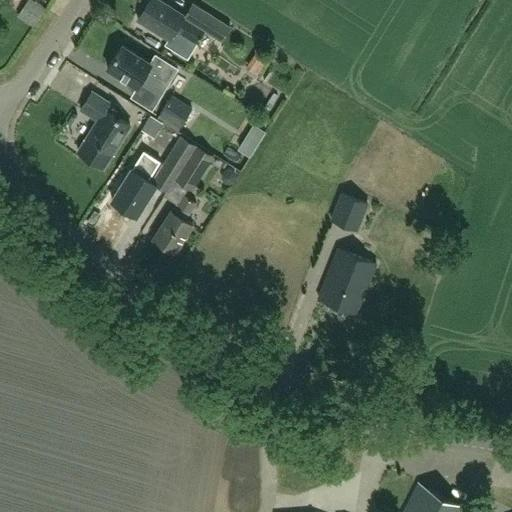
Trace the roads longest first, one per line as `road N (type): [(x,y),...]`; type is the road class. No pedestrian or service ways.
road 1 (tertiary): [(511,445),(346,408),(178,336),(80,256),(0,150)]
road 2 (unclassified): [(0,108),(19,92),(78,0)]
